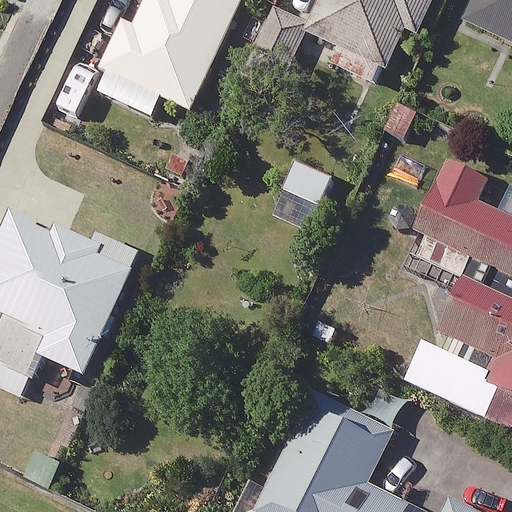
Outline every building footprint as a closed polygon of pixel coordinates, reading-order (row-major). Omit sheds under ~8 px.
[(251,0),(155,0),(142,29),(132,24),(108,75),(196,116),(251,0)] [(333,0),(316,40),(347,54),(340,71),(386,91),(410,34),(427,41),(445,0),(333,0)] [(511,0),(485,0),(473,28),(511,45),(511,0)] [(494,186),(452,166),(420,238),(430,243),(415,276),(465,298),(436,361),(487,385),(511,396),(511,221),(484,208),(494,186)] [(340,183),(302,167),(290,195),(327,211),(340,183)] [(96,257),(11,220),(0,246),(0,320),(6,323),(0,337),(0,366),(36,382),(45,362),(93,383),(146,261),(103,242),(96,257)] [(463,511),(456,509),(454,511),(419,511),(373,490),(398,436),(320,400),(267,511),(463,511)]
